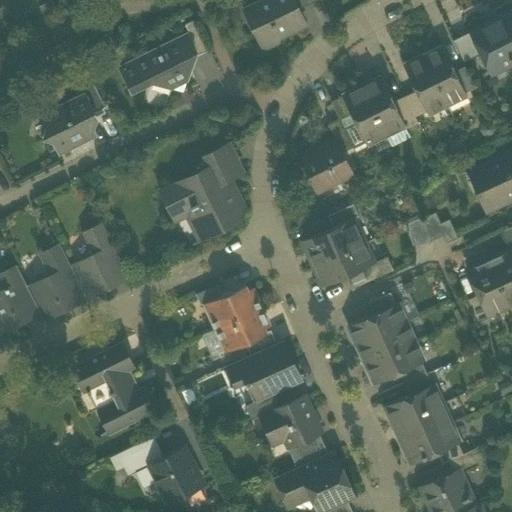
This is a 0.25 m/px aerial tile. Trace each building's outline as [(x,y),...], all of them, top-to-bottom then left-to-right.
[(262,45),(267,47),(277,42),(278,37),(278,36),(295,27),(295,28),(305,24),(298,9),(293,0),(291,0),(290,0),(263,0),(246,9),(256,29),(254,30),(262,45)] [(291,0),(293,0),(298,9),(307,4),(304,0),(290,0),(291,0)] [(482,53),(489,67),(507,58),(510,63),(511,62),(511,13),(511,12),(472,31),(471,32),(482,53)] [(188,32),(187,33),(198,55),(208,50),(193,20),(184,24),(188,32)] [(278,36),(278,37),(295,28),(295,27),(278,36)] [(452,40),(463,62),(482,53),(471,32),(472,31),(472,30),(452,40)] [(195,57),(198,55),(187,33),(176,38),(186,61),(195,57)] [(176,38),(133,60),(142,79),(152,82),(183,93),(190,69),(195,57),(186,61),(176,38)] [(442,46),(423,55),(447,104),(466,94),(465,92),(454,71),(442,46)] [(427,113),(447,104),(423,55),(403,65),(416,90),(426,111),(427,113)] [(492,72),(510,63),(507,58),(489,67),(492,72)] [(119,66),(129,86),(142,79),(133,60),(119,66)] [(454,71),(465,92),(476,86),(466,65),(454,71)] [(84,94),(94,113),(103,109),(105,108),(88,72),(76,78),(83,94),(84,94)] [(381,76),(361,86),(385,134),(404,125),(405,124),(393,101),(381,76)] [(152,82),(142,79),(129,86),(132,92),(152,82)] [(352,115),(355,120),(365,142),(366,144),(385,134),(361,86),(342,95),(342,96),(352,115)] [(416,90),(405,95),(415,117),(426,111),(416,90)] [(53,141),(59,153),(95,136),(92,129),(95,120),(97,119),(96,117),(94,113),(84,94),(83,94),(40,115),(46,127),(43,138),(53,141)] [(418,122),(415,117),(405,95),(393,101),(405,124),(404,125),(406,128),(418,122)] [(331,101),(339,118),(340,120),(352,115),(342,96),(331,101)] [(94,113),(96,117),(105,113),(103,109),(94,113)] [(355,120),(352,115),(340,120),(343,126),(355,120)] [(353,147),(343,126),(340,120),(339,118),(328,124),(334,137),(335,137),(343,152),(353,147)] [(354,148),(365,142),(355,120),(343,126),(353,147),(354,148)] [(298,155),(317,193),(354,175),(343,152),(335,137),(334,137),(298,155)] [(211,168),(216,179),(226,174),(238,168),(227,144),(205,155),(211,168)] [(476,193),(483,208),(504,199),(505,202),(511,199),(511,149),(498,155),(498,157),(475,168),(484,189),(476,193)] [(197,220),(205,236),(237,220),(233,212),(239,209),(233,198),(236,196),(226,174),(216,179),(211,168),(163,191),(174,213),(186,207),(193,222),(197,220)] [(328,215),(333,227),(352,218),(353,219),(358,216),(353,204),(328,215)] [(444,234),(447,242),(457,237),(449,219),(440,223),(435,212),(420,218),(430,240),(444,234)] [(407,223),(412,246),(424,243),(430,240),(420,218),(420,217),(407,223)] [(303,240),(314,265),(363,243),(353,219),(352,218),(333,227),(303,240)] [(93,286),(96,294),(113,285),(111,280),(124,274),(126,279),(129,278),(102,222),(83,231),(94,253),(80,260),(93,286)] [(511,226),(502,231),(509,249),(510,249),(511,247),(511,226)] [(372,262),(363,243),(314,265),(323,285),(342,276),(373,263),(372,262)] [(50,308),(54,315),(70,307),(68,302),(82,295),(84,300),(86,299),(82,292),(69,265),(59,244),(40,253),(50,274),(37,281),(50,308)] [(509,249),(488,259),(509,304),(511,302),(511,253),(510,249),(509,249)] [(387,255),(374,261),(380,275),(393,269),(387,255)] [(488,314),(509,304),(488,259),(466,269),(478,294),(487,314),(488,314)] [(69,265),(82,292),(93,286),(80,260),(69,265)] [(348,289),(380,275),(374,261),(372,262),(373,263),(342,276),(348,289)] [(0,332),(20,322),(17,315),(34,307),(37,314),(39,313),(26,286),(16,265),(0,272),(0,275),(5,287),(0,289),(0,332)] [(111,280),(113,285),(126,279),(124,274),(111,280)] [(26,286),(39,313),(50,308),(37,281),(26,286)] [(200,304),(203,303),(222,294),(217,284),(195,294),(200,304)] [(224,348),(225,350),(245,341),(266,331),(264,327),(261,319),(266,317),(262,307),(260,307),(255,296),(251,298),(247,289),(245,284),(222,294),(203,303),(215,328),(201,334),(210,354),(224,348)] [(253,286),(247,289),(251,298),(255,296),(260,307),(262,307),(253,286)] [(369,302),(373,313),(395,303),(391,292),(369,302)] [(467,299),(478,325),(490,319),(488,314),(487,314),(478,294),(467,299)] [(68,302),(70,307),(84,300),(82,295),(68,302)] [(349,324),(357,344),(406,322),(398,302),(395,303),(373,313),(349,324)] [(17,315),(20,322),(37,314),(34,307),(17,315)] [(270,324),(266,317),(261,319),(264,327),(270,324)] [(357,344),(366,363),(415,341),(406,322),(357,344)] [(245,341),(250,354),(276,342),(270,329),(266,331),(245,341)] [(256,398),(257,400),(273,392),(301,380),(283,339),(276,342),(250,354),(227,364),(236,385),(245,381),(246,384),(249,382),(256,398)] [(125,363),(128,371),(135,367),(122,340),(109,347),(119,366),(125,363)] [(424,360),(415,341),(366,363),(375,383),(400,371),(422,361),(424,360)] [(82,390),(83,393),(84,392),(87,390),(96,386),(112,378),(109,371),(119,366),(109,347),(71,365),(70,366),(71,368),(72,367),(83,390),(82,390)] [(400,371),(405,382),(427,372),(422,361),(400,371)] [(96,408),(108,433),(151,412),(145,399),(148,397),(143,385),(137,388),(128,371),(125,363),(119,366),(109,371),(112,378),(96,386),(104,404),(96,408)] [(432,384),(427,372),(405,382),(410,394),(432,384)] [(384,405),(393,424),(443,402),(434,383),(432,384),(410,394),(384,405)] [(87,390),(96,408),(104,404),(96,386),(87,390)] [(244,404),(250,418),(260,413),(279,405),(273,392),(257,400),(256,398),(244,404)] [(281,429),(288,446),(318,432),(321,431),(304,393),(279,405),(260,413),(269,434),(281,429)] [(145,399),(151,412),(155,410),(148,397),(145,399)] [(393,424),(402,443),(451,421),(443,402),(393,424)] [(460,441),(451,421),(402,443),(411,463),(436,452),(458,442),(460,441)] [(288,446),(297,466),(327,452),(318,432),(288,446)] [(121,450),(132,472),(148,464),(164,456),(153,434),(121,450)] [(441,462),(446,460),(463,452),(458,442),(436,452),(441,462)] [(161,490),(166,501),(184,493),(190,504),(205,497),(199,485),(202,484),(184,446),(164,456),(148,464),(155,478),(159,479),(163,488),(161,490)] [(319,511),(322,511),(348,501),(355,497),(342,470),(340,471),(331,453),(334,451),(333,449),(327,452),(297,466),(275,476),(285,499),(288,498),(287,496),(310,492),(312,495),(319,511)] [(469,450),(463,452),(446,460),(451,471),(458,468),(474,461),(469,450)] [(342,470),(334,451),(331,453),(340,471),(342,470)] [(431,511),(457,511),(471,506),(464,492),(468,490),(458,468),(451,471),(420,485),(431,511)] [(155,478),(161,490),(163,488),(159,479),(155,478)] [(288,506),(312,495),(310,492),(287,496),(288,498),(285,499),(288,506)] [(352,511),(348,501),(322,511),(352,511)] [(482,511),(478,503),(471,506),(457,511),(482,511)]
